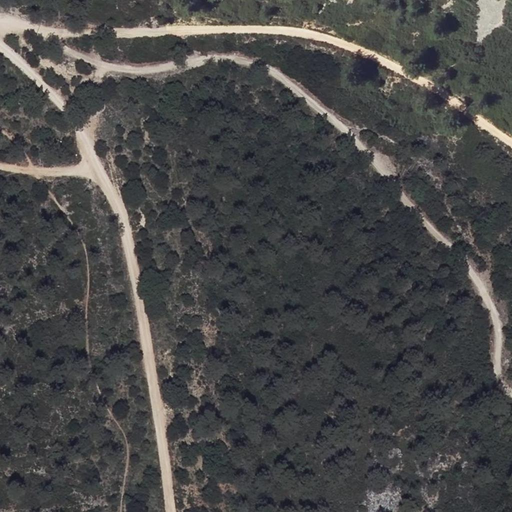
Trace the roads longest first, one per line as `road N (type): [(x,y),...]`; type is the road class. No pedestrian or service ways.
road 1 (track): [(17,26),(103,65),(136,70),(231,56),(282,75),(358,142),(458,256),(493,317),(497,380),(511,393)]
road 2 (track): [(17,26),(306,33),(372,54),(511,141)]
road 3 (track): [(171,511),(123,225),(96,165)]
road 4 (track): [(96,165),(79,126),(0,45)]
